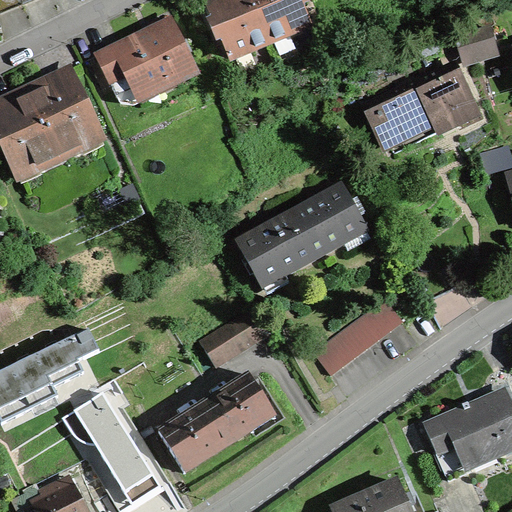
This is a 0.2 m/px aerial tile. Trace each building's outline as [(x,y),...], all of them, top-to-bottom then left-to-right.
[(0,0),(0,11),(22,2),(21,0),(0,0)] [(229,0),(217,0),(204,6),(212,24),(220,20),(227,37),(224,38),(233,60),(271,43),(258,12),(238,20),(229,0)] [(258,12),(252,0),(229,0),(238,20),(258,12)] [(252,0),(258,12),(277,4),(275,0),(252,0)] [(275,0),(277,4),(258,12),(271,43),(308,28),(299,7),(296,9),(292,0),(275,0)] [(195,69),(171,20),(112,48),(127,77),(136,97),(195,69)] [(471,32),(479,58),(495,54),(487,27),(471,32)] [(479,58),(471,32),(455,37),(463,63),(479,58)] [(127,77),(112,48),(97,56),(111,85),(127,77)] [(69,71),(27,90),(60,160),(82,150),(78,141),(98,132),(69,71)] [(414,83),(370,102),(393,153),(479,115),(459,72),(417,91),(414,83)] [(60,160),(27,90),(0,102),(0,137),(16,170),(35,161),(39,170),(60,160)] [(511,165),(507,146),(480,153),(485,175),(511,168),(511,165)] [(341,186),(236,243),(261,290),(367,233),(341,186)] [(443,257),(412,275),(428,304),(460,287),(443,257)] [(383,298),(310,352),(329,378),(402,323),(383,298)] [(255,308),(202,341),(217,366),(270,333),(255,308)] [(100,353),(90,331),(0,372),(0,412),(55,387),(52,381),(80,368),(78,363),(100,353)] [(250,375),(158,433),(184,474),(276,416),(250,375)] [(511,412),(504,392),(425,425),(449,480),(470,471),(468,467),(511,448),(511,412)] [(161,489),(104,393),(73,411),(130,507),(161,489)] [(32,504),(36,511),(87,511),(74,484),(64,489),(60,482),(40,492),(44,499),(32,504)] [(404,511),(394,486),(331,511),(404,511)] [(117,511),(107,495),(95,502),(100,511),(117,511)]
